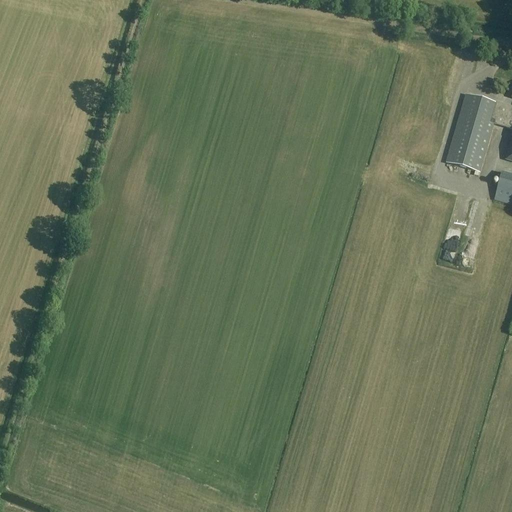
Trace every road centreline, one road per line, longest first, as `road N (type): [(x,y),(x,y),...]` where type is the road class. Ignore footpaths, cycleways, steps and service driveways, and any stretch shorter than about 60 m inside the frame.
road 1 (track): [(0,463),(140,0)]
road 2 (track): [(226,0),(499,41)]
